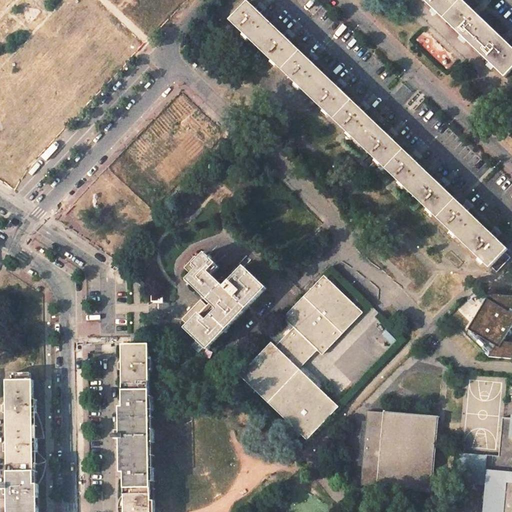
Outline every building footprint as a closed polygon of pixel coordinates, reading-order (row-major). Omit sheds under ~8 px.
[(423,0),(505,78),(511,71),(511,70),(511,47),(476,13),(462,0),(423,0)] [(508,249),(249,2),(230,21),(490,268),(491,267),(497,272),(511,258),(505,252),(508,249)] [(36,136),(35,134),(27,142),(38,154),(53,140),(42,129),(36,136)] [(187,280),(210,303),(200,314),(185,329),(208,350),(267,288),(244,266),(224,287),(209,272),(216,264),(205,253),(199,260),(195,256),(184,269),(191,275),(187,280)] [(363,313),(324,276),(285,318),(295,328),(276,348),(272,344),(242,375),(308,438),(338,407),(297,368),(316,348),(323,354),(363,313)] [(511,296),(490,293),(466,334),(490,357),(511,358),(511,346),(502,346),(508,335),(508,336),(509,336),(510,335),(511,335),(511,334),(511,332),(511,331),(511,330),(511,328),(511,296)] [(132,336),(132,345),(141,345),(141,340),(140,335),(132,336)] [(125,441),(125,511),(155,511),(156,506),(152,506),(152,488),(156,488),(155,474),(152,474),(151,448),(155,448),(155,434),(151,434),(151,414),(154,414),(154,399),(150,399),(150,375),(154,375),(154,359),(150,359),(150,345),(144,345),(141,345),(132,345),(123,345),(124,431),(117,431),(117,435),(115,436),(115,437),(114,437),(114,438),(114,440),(117,441),(125,441)] [(9,497),(9,511),(35,511),(36,485),(39,479),(43,470),(45,464),(46,459),(35,452),(35,438),(45,438),(45,437),(44,434),(42,426),(37,418),(34,414),(34,380),(31,381),(31,372),(11,372),(11,381),(7,381),(9,487),(1,487),(2,492),(0,492),(0,496),(2,498),(9,497)] [(433,493),(440,417),(384,412),(384,413),(367,411),(361,486),(367,487),(378,488),(433,493)] [(511,511),(511,418),(502,418),(499,457),(493,456),(491,480),(487,511),(511,511)] [(457,483),(484,485),(484,479),(487,455),(460,453),(457,483)] [(493,456),(487,455),(484,479),(491,480),(493,456)] [(487,511),(491,480),(484,479),(484,485),(481,511),(487,511)]
